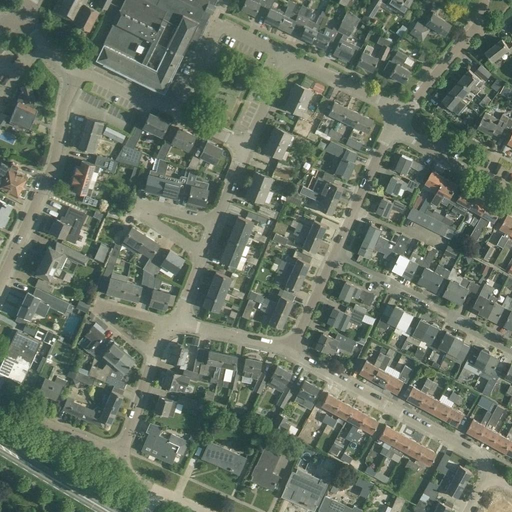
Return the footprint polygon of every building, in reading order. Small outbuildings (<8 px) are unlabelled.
[(86,0),(57,0),(52,13),(89,31),(99,12),(85,5),(86,0)] [(123,0),(95,60),(164,93),(172,77),(142,63),(163,19),(167,10),(146,0),(123,0)] [(111,0),(100,0),(100,1),(99,0),(96,5),(107,10),(110,2),(111,0)] [(146,0),(167,10),(163,19),(173,24),(167,37),(171,39),(167,47),(183,55),(189,58),(216,0),(146,0)] [(262,12),(267,0),(253,0),(252,0),(245,0),(241,9),(254,15),(259,4),(264,7),(262,12)] [(267,0),(262,12),(267,14),(263,23),(270,26),(271,23),(277,26),(283,14),(284,12),(271,6),(274,0),(267,0)] [(354,2),(350,0),(347,0),(345,6),(344,7),(350,10),(354,2)] [(411,0),(388,0),(387,2),(384,0),(372,0),(367,8),(364,12),(365,13),(370,17),(372,18),(378,9),(377,9),(380,5),(391,12),(394,7),(404,13),(411,0)] [(283,14),(277,26),(290,32),(292,27),(297,29),(303,17),(307,8),(302,5),(297,15),(292,12),(297,3),(293,2),(290,8),(288,6),(284,15),(283,14)] [(365,13),(361,19),(366,22),(370,17),(365,13)] [(424,25),(417,20),(409,32),(420,39),(427,27),(430,29),(431,27),(443,35),(450,24),(432,13),(424,25)] [(297,29),(301,31),(299,36),(312,43),(318,30),(320,26),(324,17),(320,15),(316,23),(303,17),(297,29)] [(318,30),(312,43),(324,48),(326,45),(330,46),(337,30),(338,29),(333,27),(332,29),(325,26),(328,19),(327,19),(324,17),(318,30)] [(173,24),(163,19),(142,63),(172,77),(183,55),(167,47),(171,39),(167,37),(173,24)] [(333,52),(340,56),(339,58),(346,62),(347,59),(348,59),(351,53),(354,55),(358,47),(345,41),(348,35),(349,35),(354,26),(342,21),(338,29),(337,30),(343,33),(341,39),(340,38),(333,52)] [(384,38),(379,36),(376,43),(382,45),(376,57),(384,61),(390,48),(392,44),(392,42),(384,38)] [(507,45),(502,39),(485,52),(493,63),(508,51),(510,53),(511,51),(511,42),(511,41),(507,45)] [(373,47),(366,44),(363,52),(362,51),(361,54),(356,64),(371,70),(374,64),(375,64),(376,63),(375,62),(377,58),(369,55),(373,47)] [(389,60),(383,70),(390,74),(389,75),(404,83),(410,72),(400,66),(403,62),(403,63),(407,56),(397,50),(391,61),(389,60)] [(492,74),(480,66),(475,72),(486,81),(492,74)] [(460,80),(477,94),(481,89),(480,87),(484,83),(479,79),(480,79),(469,69),(460,80)] [(305,77),(302,85),(308,88),(312,80),(305,77)] [(477,94),(460,80),(451,90),(462,99),(471,89),(476,94),(477,94)] [(320,92),(324,86),(314,81),(311,88),(320,92)] [(290,95),(306,103),(312,91),(295,83),(290,95)] [(34,101),(30,84),(21,87),(22,91),(21,91),(17,102),(9,121),(22,127),(21,127),(24,128),(24,127),(28,129),(37,110),(34,109),(34,101)] [(453,110),(462,99),(451,90),(442,101),(453,110)] [(301,115),(306,103),(290,95),(284,107),(301,115)] [(483,99),(488,104),(492,100),(486,95),(483,99)] [(324,111),(330,100),(329,100),(329,99),(322,96),(317,108),(324,111)] [(485,108),(488,104),(483,99),(479,104),(485,108)] [(328,114),(341,120),(347,108),(334,102),(328,114)] [(360,114),(347,108),(341,120),(354,126),(360,114)] [(8,117),(2,113),(0,116),(0,123),(3,126),(8,117)] [(500,120),(485,113),(483,117),(478,127),(493,135),(494,133),(499,136),(505,139),(511,124),(511,119),(509,118),(510,117),(503,114),(500,120)] [(149,114),(143,126),(163,135),(169,123),(149,114)] [(360,114),(354,126),(367,132),(373,120),(360,114)] [(477,116),(474,114),(472,117),(468,114),(465,119),(470,123),(476,118),(477,116)] [(103,122),(85,117),(76,147),(94,152),(94,150),(104,153),(105,153),(110,154),(111,148),(106,147),(106,146),(97,143),(103,122)] [(295,125),(310,132),(313,125),(298,118),(295,125)] [(307,138),(310,132),(295,125),(292,131),(307,138)] [(130,135),(125,145),(134,149),(143,129),(137,126),(132,136),(130,135)] [(275,127),(269,138),(286,146),(291,134),(275,127)] [(195,136),(178,128),(172,142),(188,150),(195,136)] [(336,131),(330,129),(327,135),(331,136),(333,137),(336,131)] [(314,134),(329,141),(331,136),(327,135),(316,130),(314,134)] [(333,137),(338,140),(341,133),(336,131),(333,137)] [(346,144),(359,150),(362,143),(349,137),(346,144)] [(280,158),(286,146),(269,138),(264,150),(265,150),(264,151),(271,154),(280,158)] [(158,159),(168,162),(169,161),(164,160),(171,144),(164,141),(157,158),(158,158),(158,159)] [(221,149),(207,142),(200,156),(214,163),(221,149)] [(333,154),(334,152),(343,156),(335,172),(347,178),(354,163),(352,162),(356,153),(330,142),(329,143),(325,150),(333,154)] [(134,149),(125,145),(124,145),(116,161),(137,167),(143,152),(137,150),(134,149)] [(73,172),(74,173),(74,174),(91,179),(95,181),(98,171),(99,171),(100,167),(99,167),(99,166),(106,168),(106,170),(114,172),(117,162),(97,155),(94,164),(82,160),(80,166),(76,165),(76,167),(74,167),(73,172)] [(193,155),(188,168),(190,169),(189,170),(194,172),(194,169),(195,170),(200,158),(193,155)] [(419,171),(414,181),(419,184),(420,184),(428,171),(429,169),(413,160),(402,155),(396,169),(407,174),(410,166),(419,171)] [(144,190),(160,194),(164,176),(167,167),(168,162),(158,159),(155,171),(150,170),(144,190)] [(275,168),(291,174),(294,167),(278,161),(275,168)] [(9,166),(1,162),(0,163),(0,187),(7,191),(16,196),(22,184),(26,183),(28,179),(26,175),(17,170),(19,167),(18,165),(13,162),(11,163),(9,166)] [(288,182),(291,174),(275,168),(272,175),(288,182)] [(197,173),(194,172),(189,170),(187,178),(186,182),(183,193),(189,195),(188,201),(203,205),(207,190),(192,186),(192,184),(193,184),(197,173)] [(255,171),(250,183),(266,190),(271,178),(255,171)] [(420,210),(425,212),(427,209),(429,207),(428,207),(431,202),(438,189),(445,178),(432,171),(427,179),(426,182),(433,186),(423,204),(420,210)] [(322,179),(324,180),(318,193),(325,196),(337,201),(343,188),(332,183),(334,177),(324,173),(322,179)] [(89,187),(91,179),(74,174),(71,183),(75,184),(73,191),(84,194),(82,202),(95,206),(97,200),(90,198),(91,196),(93,188),(89,187)] [(181,177),(180,177),(179,180),(164,176),(160,194),(175,198),(177,192),(183,193),(186,182),(187,178),(181,177)] [(418,188),(419,184),(414,181),(410,180),(409,183),(393,176),(387,190),(397,195),(400,187),(406,190),(406,189),(413,192),(415,187),(418,188)] [(457,187),(458,185),(445,178),(431,202),(439,206),(446,194),(455,199),(461,189),(457,187)] [(262,202),(266,190),(250,183),(246,195),(262,202)] [(302,186),(297,184),(293,188),(287,202),(299,207),(302,201),(296,198),(302,186)] [(318,193),(307,188),(309,189),(306,197),(322,203),(319,209),(322,210),(331,214),(337,201),(325,196),(318,193)] [(477,196),(476,196),(464,189),(450,213),(456,217),(459,212),(465,216),(470,207),(477,196)] [(414,207),(416,208),(423,197),(421,196),(417,194),(417,193),(410,205),(414,207)] [(483,214),(489,203),(477,196),(470,207),(483,214)] [(393,202),(383,198),(377,212),(387,216),(391,208),(403,213),(406,205),(394,200),(393,202)] [(0,225),(1,226),(11,206),(0,200),(0,225)] [(126,206),(116,203),(114,208),(124,212),(126,206)] [(483,214),(479,220),(475,227),(470,236),(477,240),(490,218),(495,221),(502,210),(489,203),(483,214)] [(275,211),(261,205),(258,212),(277,220),(280,213),(275,211)] [(53,223),(49,232),(58,236),(64,239),(74,244),(81,230),(80,230),(87,215),(78,211),(69,207),(65,218),(62,216),(60,221),(57,219),(55,224),(53,223)] [(413,220),(419,209),(416,208),(414,207),(414,208),(412,207),(407,217),(413,220)] [(420,210),(419,209),(413,220),(420,224),(425,213),(425,212),(425,213),(425,212),(420,210)] [(95,211),(93,216),(100,219),(103,214),(95,211)] [(426,227),(431,216),(425,213),(420,224),(426,227)] [(497,244),(503,248),(504,246),(508,239),(511,234),(511,232),(511,216),(508,214),(500,227),(507,231),(504,236),(502,235),(497,244)] [(234,225),(233,227),(249,234),(253,222),(238,216),(234,225)] [(432,230),(436,219),(431,216),(426,227),(432,230)] [(475,227),(479,220),(474,217),(470,224),(475,227)] [(443,222),(436,219),(432,230),(438,233),(443,222)] [(309,234),(320,239),(326,226),(314,220),(311,228),(293,220),(290,226),(295,228),(303,231),(309,234)] [(444,236),(450,226),(443,222),(438,233),(444,236)] [(366,238),(393,250),(401,234),(395,231),(391,240),(379,235),(382,229),(371,225),(366,238)] [(456,229),(450,226),(444,236),(451,239),(456,229)] [(137,248),(145,235),(132,227),(124,240),(120,245),(134,253),(136,250),(137,248)] [(249,234),(233,227),(229,238),(245,245),(246,240),(249,234)] [(303,231),(295,228),(293,234),(300,237),(303,231)] [(288,239),(275,233),(272,240),(285,246),(288,239)] [(309,234),(303,247),(314,252),(320,239),(309,234)] [(401,234),(393,250),(391,256),(398,259),(393,269),(402,273),(409,259),(403,255),(405,251),(408,244),(411,238),(402,234),(401,234)] [(150,257),(159,244),(145,235),(137,248),(150,257)] [(245,245),(229,238),(224,250),(240,256),(245,245)] [(389,259),(391,256),(393,250),(366,238),(359,252),(370,257),(374,247),(386,253),(384,257),(389,259)] [(48,247),(42,260),(73,275),(61,269),(67,258),(86,266),(89,259),(58,243),(55,250),(48,247)] [(472,247),(466,243),(465,245),(463,249),(469,253),(472,247)] [(100,244),(98,249),(107,253),(110,248),(100,244)] [(114,247),(111,255),(117,258),(121,246),(115,244),(113,247),(114,247)] [(494,248),(487,244),(480,256),(487,260),(494,248)] [(456,249),(448,245),(444,252),(455,258),(459,251),(456,249)] [(424,261),(420,270),(424,271),(418,282),(427,286),(435,271),(429,268),(438,250),(431,247),(428,254),(424,261)] [(169,250),(161,264),(175,272),(183,259),(169,250)] [(236,267),(240,256),(224,250),(220,261),(236,267)] [(117,258),(111,255),(107,264),(106,268),(112,270),(115,263),(119,264),(120,260),(119,259),(117,258)] [(155,261),(149,258),(142,269),(143,270),(148,272),(155,261)] [(286,269),(291,271),(304,277),(309,264),(297,258),(294,266),(276,258),(273,263),(279,266),(286,269)] [(409,259),(402,273),(411,278),(416,268),(420,270),(424,261),(422,260),(418,258),(416,262),(409,259)] [(73,275),(42,260),(35,274),(49,280),(53,274),(59,276),(59,277),(70,282),(73,275)] [(162,266),(155,261),(148,272),(156,276),(162,266)] [(486,273),(489,266),(486,265),(483,263),(480,270),(479,272),(485,275),(486,273)] [(435,271),(427,286),(436,291),(442,280),(445,282),(451,271),(438,265),(435,271)] [(283,275),(286,269),(279,266),(276,271),(283,275)] [(452,299),(463,277),(459,275),(458,276),(455,268),(453,267),(451,271),(445,282),(449,284),(444,294),(452,299)] [(298,290),(304,277),(291,271),(286,285),(298,290)] [(125,281),(127,276),(112,272),(110,277),(106,292),(121,297),(125,281)] [(148,286),(154,288),(156,276),(148,272),(148,286)] [(211,283),(226,289),(231,278),(216,272),(211,283)] [(128,276),(127,276),(125,281),(121,297),(137,301),(141,286),(126,282),(128,276)] [(480,285),(463,277),(452,299),(462,304),(467,293),(474,297),(480,285)] [(375,295),(346,282),(340,296),(350,300),(353,294),(365,299),(363,303),(370,306),(375,295)] [(226,289),(211,283),(207,294),(222,300),(226,289)] [(493,292),(483,287),(474,306),(473,308),(480,311),(479,312),(488,317),(495,302),(497,298),(491,295),(493,292)] [(169,293),(153,289),(149,304),(165,308),(166,304),(173,306),(176,295),(169,293)] [(70,310),(72,305),(41,291),(38,297),(27,292),(18,313),(19,313),(16,319),(25,323),(27,317),(29,318),(32,311),(44,316),(48,306),(64,314),(66,308),(70,310)] [(248,297),(260,303),(263,296),(251,291),(248,297)] [(218,312),(222,300),(207,294),(202,306),(218,312)] [(264,298),(262,303),(268,306),(275,309),(287,314),(293,301),(280,296),(277,303),(264,298)] [(502,311),(506,313),(511,300),(511,298),(508,303),(510,304),(504,301),(502,305),(496,302),(498,298),(497,298),(488,317),(497,321),(502,311)] [(90,305),(79,300),(76,307),(87,312),(90,305)] [(255,302),(248,300),(241,316),(248,319),(255,302)] [(266,312),(268,306),(262,303),(260,309),(266,312)] [(367,309),(355,304),(353,308),(366,313),(367,309)] [(394,332),(405,311),(396,306),(391,316),(384,312),(378,325),(387,329),(391,322),(397,325),(394,332)] [(351,315),(335,307),(328,322),(345,329),(349,322),(360,326),(365,314),(362,313),(353,309),(351,315)] [(281,328),(287,314),(275,309),(269,322),(281,328)] [(402,333),(408,336),(412,327),(408,326),(414,315),(405,311),(394,332),(401,335),(402,333)] [(406,340),(418,346),(422,338),(430,323),(421,319),(416,329),(412,327),(408,336),(406,340)] [(437,325),(432,323),(431,324),(430,323),(422,338),(427,341),(425,345),(433,349),(438,340),(434,338),(439,328),(438,327),(437,325)] [(104,335),(92,325),(84,334),(91,340),(86,345),(91,349),(88,352),(94,357),(98,352),(98,351),(101,348),(97,344),(104,335)] [(31,354),(34,355),(40,341),(16,330),(7,351),(28,361),(31,354)] [(37,330),(34,337),(45,341),(52,345),(55,339),(57,334),(47,330),(45,333),(37,330)] [(438,340),(433,349),(440,352),(442,348),(448,351),(445,356),(455,336),(446,332),(441,342),(438,340)] [(338,333),(336,339),(323,333),(317,347),(334,354),(337,346),(342,348),(344,345),(352,348),(355,341),(346,336),(338,333)] [(464,341),(455,336),(445,356),(461,364),(471,345),(464,342),(464,341)] [(111,366),(124,351),(114,342),(103,355),(109,360),(102,369),(92,365),(90,369),(88,375),(98,379),(105,381),(111,366)] [(177,346),(175,345),(170,359),(175,361),(174,366),(184,369),(186,364),(183,363),(187,349),(183,348),(183,346),(177,344),(177,346)] [(414,356),(420,359),(423,351),(418,348),(414,356)] [(470,357),(464,368),(480,375),(491,354),(489,353),(489,351),(484,348),(482,349),(476,360),(470,357)] [(216,383),(223,353),(209,350),(206,363),(217,365),(215,372),(213,378),(211,377),(210,382),(216,383)] [(25,368),(28,361),(7,351),(0,365),(0,373),(21,383),(28,369),(25,368)] [(134,359),(124,351),(111,366),(105,381),(124,389),(126,383),(120,381),(124,371),(134,359)] [(383,361),(386,355),(381,352),(377,358),(383,361)] [(237,356),(223,353),(216,383),(216,386),(222,387),(223,380),(230,382),(229,388),(235,390),(237,380),(240,364),(235,363),(237,356)] [(491,354),(480,375),(489,380),(483,392),(490,395),(491,392),(496,383),(496,382),(496,381),(501,372),(494,369),(500,359),(491,354)] [(379,367),(373,379),(385,386),(392,374),(385,370),(392,358),(386,355),(383,361),(379,367)] [(195,358),(192,371),(198,373),(199,373),(201,364),(202,360),(195,358)] [(244,364),(240,364),(237,380),(250,383),(252,377),(257,378),(261,361),(245,358),(244,364)] [(373,379),(379,367),(374,364),(367,360),(360,372),(373,379)] [(57,366),(51,363),(44,378),(39,391),(55,397),(57,391),(62,393),(67,381),(56,376),(54,382),(51,381),(57,366)] [(201,364),(199,373),(202,374),(207,375),(209,365),(201,364)] [(385,386),(398,393),(404,382),(406,383),(413,370),(405,365),(398,377),(392,374),(385,386)] [(290,373),(277,366),(268,383),(281,390),(290,373)] [(163,378),(161,383),(163,384),(162,385),(164,386),(176,389),(184,392),(188,378),(195,381),(196,380),(198,373),(197,373),(192,372),(184,369),(182,375),(167,370),(164,378),(163,378)] [(76,371),(73,378),(80,381),(84,383),(87,375),(76,371)] [(268,375),(261,372),(252,390),(259,394),(268,375)] [(462,372),(458,379),(464,383),(468,375),(462,372)] [(87,375),(84,383),(92,386),(94,378),(87,375)] [(72,378),(69,385),(75,387),(78,386),(80,381),(73,378),(72,378)] [(407,397),(420,404),(433,381),(427,378),(421,390),(413,386),(407,397)] [(318,388),(304,381),(298,393),(294,401),(310,410),(315,402),(311,400),(318,388)] [(433,381),(429,388),(435,391),(439,384),(433,381)] [(496,383),(491,392),(496,395),(501,385),(496,383)] [(294,387),(288,384),(276,404),(282,408),(294,387)] [(123,395),(112,391),(103,410),(103,411),(114,416),(123,395)] [(454,402),(458,395),(453,392),(449,399),(454,402)] [(314,429),(322,433),(327,424),(331,417),(334,412),(340,400),(327,393),(322,402),(321,405),(327,408),(324,414),(323,413),(314,429)] [(432,411),(439,400),(426,393),(420,404),(432,411)] [(454,402),(460,405),(463,398),(458,395),(454,402)] [(173,417),(177,402),(171,400),(159,396),(154,411),(166,415),(173,417)] [(177,402),(198,409),(200,402),(198,402),(185,397),(179,396),(177,402)] [(62,409),(90,422),(103,427),(105,422),(110,424),(114,416),(103,411),(103,410),(97,407),(92,410),(73,402),(74,400),(67,397),(62,409)] [(340,400),(334,412),(346,419),(353,407),(340,400)] [(439,400),(432,411),(445,418),(451,407),(439,400)] [(480,438),(497,405),(493,402),(488,411),(487,410),(481,423),(473,419),(467,431),(480,438)] [(245,408),(233,405),(231,411),(243,415),(245,408)] [(497,405),(480,438),(492,445),(499,433),(492,429),(494,426),(495,427),(505,409),(497,405)] [(359,425),(365,414),(353,407),(346,419),(353,422),(347,435),(352,438),(359,425)] [(451,407),(445,418),(458,426),(464,415),(451,407)] [(287,417),(280,413),(273,424),(281,429),(281,428),(287,431),(290,424),(285,421),(287,417)] [(378,421),(365,414),(359,425),(372,432),(378,421)] [(327,424),(332,427),(336,420),(331,417),(327,424)] [(162,426),(151,423),(147,431),(150,432),(145,443),(142,450),(157,456),(171,463),(176,452),(182,455),(188,442),(171,434),(168,441),(158,437),(162,426)] [(385,425),(379,437),(392,443),(398,432),(385,425)] [(505,451),(511,440),(511,438),(511,425),(506,437),(499,433),(492,445),(505,451)] [(198,439),(205,442),(211,430),(204,427),(198,439)] [(308,434),(317,439),(319,434),(311,430),(308,434)] [(356,431),(352,438),(358,441),(361,434),(356,431)] [(389,449),(385,455),(390,458),(394,452),(401,456),(404,450),(411,439),(398,432),(392,443),(389,449)] [(423,446),(411,439),(404,450),(401,456),(401,457),(404,450),(417,457),(423,446)] [(245,457),(208,441),(201,457),(238,474),(245,457)] [(343,447),(334,442),(328,452),(337,457),(343,447)] [(383,447),(379,453),(385,455),(389,449),(383,446),(383,447)] [(436,453),(423,446),(417,457),(430,464),(436,453)] [(279,455),(265,448),(256,467),(256,466),(250,479),(256,482),(257,481),(273,488),(278,476),(271,473),(279,455)] [(354,453),(348,449),(345,454),(344,453),(341,459),(349,464),(352,458),(352,457),(354,453)] [(410,470),(414,462),(408,459),(404,467),(410,470)] [(414,462),(410,470),(415,473),(419,465),(414,462)] [(436,469),(448,476),(451,470),(439,463),(436,469)] [(455,473),(451,470),(448,476),(452,478),(464,485),(471,472),(459,465),(455,473)] [(376,471),(367,466),(364,472),(373,477),(376,471)] [(292,471),(285,486),(294,491),(291,498),(310,506),(311,504),(317,506),(328,482),(321,479),(318,484),(296,474),(296,473),(292,471)] [(363,483),(371,488),(374,482),(366,478),(363,483)] [(464,485),(452,478),(445,491),(457,497),(464,485)] [(441,486),(430,480),(426,487),(437,493),(441,486)] [(433,501),(437,493),(426,487),(422,495),(433,501)] [(324,497),(318,510),(318,511),(321,511),(361,511),(362,510),(353,506),(352,509),(329,498),(325,496),(324,496),(324,497)] [(396,496),(391,508),(400,511),(405,500),(396,496)] [(416,505),(423,509),(426,504),(419,500),(416,505)] [(439,501),(433,511),(448,511),(451,508),(439,501)]
